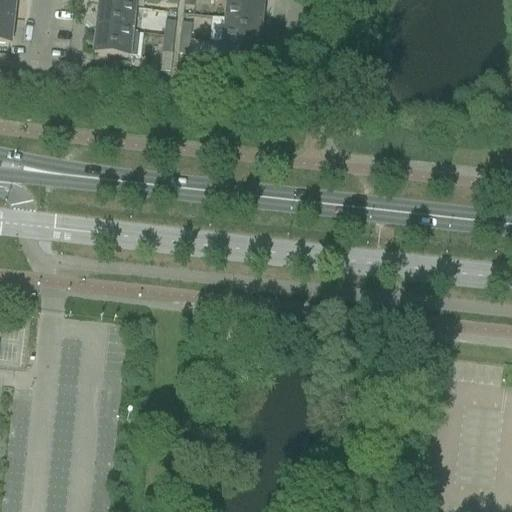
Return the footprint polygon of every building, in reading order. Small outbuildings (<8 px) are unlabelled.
[(0,0),(0,20),(11,22),(13,0),(0,0)] [(98,0),(98,7),(133,11),(134,0),(98,0)] [(193,0),(183,0),(182,8),(193,9),(193,0)] [(248,0),(226,0),(224,22),(259,26),(261,1),(248,0)] [(98,7),(95,31),(130,35),(133,11),(98,7)] [(11,22),(0,20),(0,45),(9,46),(11,22)] [(224,22),(221,46),(256,50),(259,26),(224,22)] [(164,23),(163,39),(173,40),(175,24),(164,23)] [(181,25),(179,41),(189,42),(191,26),(181,25)] [(95,31),(93,56),(128,60),(128,59),(139,60),(142,37),(139,36),(130,35),(95,31)] [(173,40),(163,39),(161,54),(171,55),(173,40)] [(189,42),(179,41),(177,56),(187,57),(189,42)] [(256,50),(221,46),(219,70),(253,74),(256,50)] [(161,54),(159,74),(169,75),(171,55),(161,54)]
